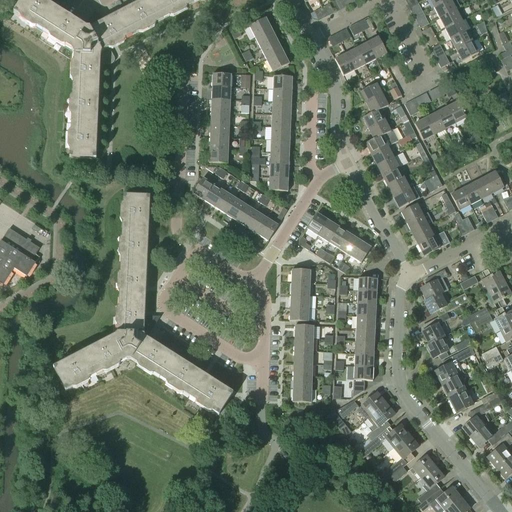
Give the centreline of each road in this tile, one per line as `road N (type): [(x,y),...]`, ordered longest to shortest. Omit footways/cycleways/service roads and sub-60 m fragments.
road 1 (residential): [(499,511),(395,375),(404,271)]
road 2 (residential): [(196,250),(177,235),(181,78)]
road 3 (residential): [(261,361),(240,357),(167,308),(169,290),(196,250)]
road 4 (residential): [(429,79),(386,6),(377,3),(311,38)]
road 5 (residential): [(348,162),(336,132),(335,87),(311,38)]
road 6 (residential): [(404,271),(496,233),(511,261)]
road 7 (residential): [(252,286),(318,178)]
road 8 (residential): [(404,271),(348,162)]
